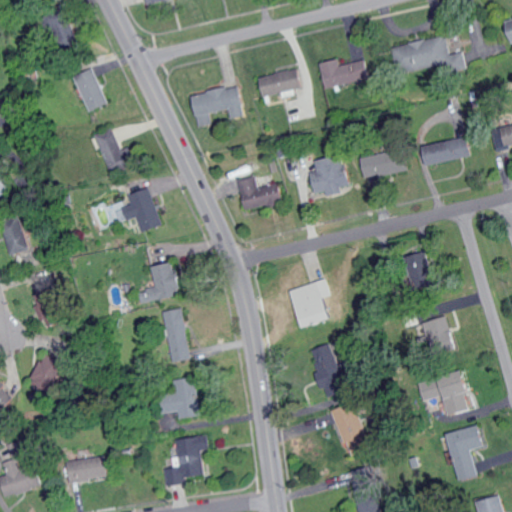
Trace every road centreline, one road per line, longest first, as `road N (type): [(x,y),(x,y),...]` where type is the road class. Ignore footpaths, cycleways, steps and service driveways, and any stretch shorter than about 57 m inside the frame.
road 1 (residential): [(273,511),(226,264),(101,0)]
road 2 (residential): [(461,212),(511,374),(505,201)]
road 3 (residential): [(226,264),(511,199)]
road 4 (residential): [(365,0),(135,65)]
